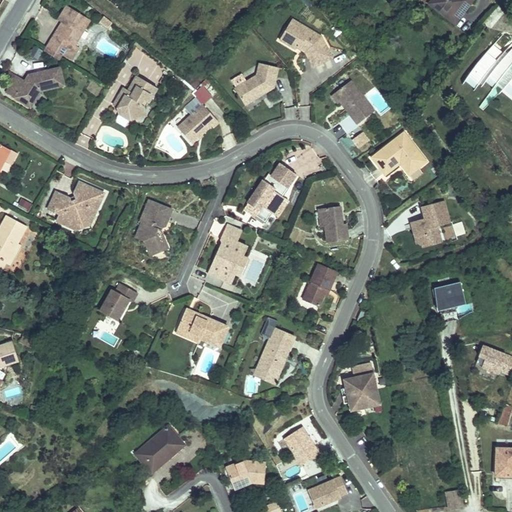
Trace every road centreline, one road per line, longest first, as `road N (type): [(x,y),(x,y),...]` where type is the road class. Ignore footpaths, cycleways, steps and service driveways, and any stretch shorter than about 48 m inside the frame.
road 1 (residential): [(389,511),(325,421),(316,392),(373,241),(366,196),(320,135),(278,131),(211,167),(136,175),(68,153),(0,111)]
road 2 (unknown): [(230,159),(180,283),(168,289)]
